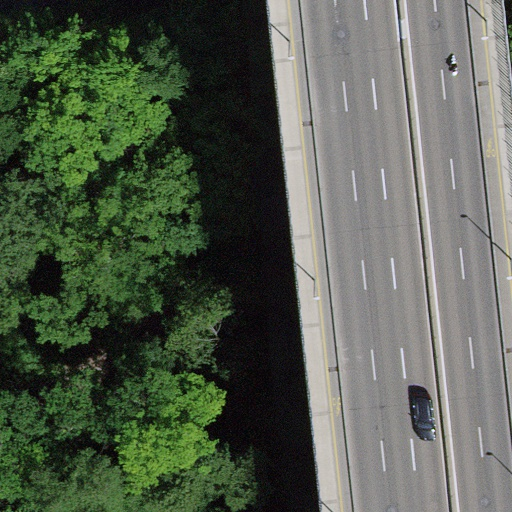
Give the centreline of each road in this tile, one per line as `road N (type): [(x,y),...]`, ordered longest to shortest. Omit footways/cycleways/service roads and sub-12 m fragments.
road 1 (primary): [(490,511),(436,0)]
road 2 (primary): [(350,0),(404,511)]
